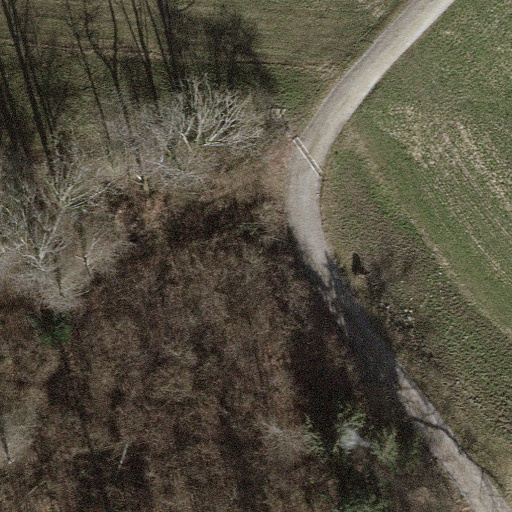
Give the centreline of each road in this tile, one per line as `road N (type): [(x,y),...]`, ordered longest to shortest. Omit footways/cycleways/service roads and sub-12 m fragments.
road 1 (track): [(492,511),(364,340),(324,278),(302,222),(303,171),(327,124),(435,0)]
road 2 (track): [(303,171),(0,298)]
